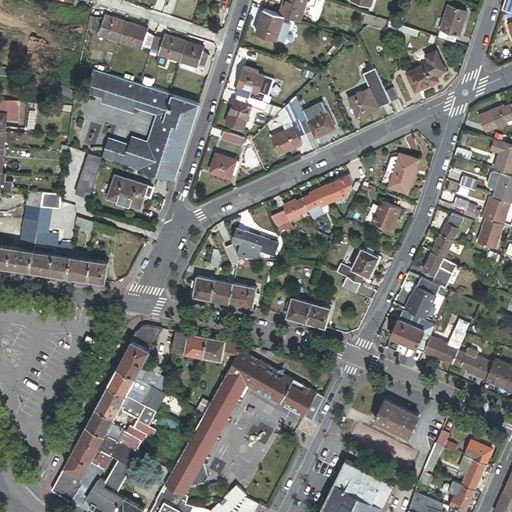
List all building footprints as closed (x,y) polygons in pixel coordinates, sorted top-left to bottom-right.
[(299,24),(307,0),(286,0),(281,18),(285,19),(299,24)] [(511,0),(505,0),(503,8),(511,11),(511,0)] [(441,30),(457,35),(459,35),(467,11),(448,6),(444,18),(440,29),(441,30)] [(285,19),(281,18),(264,13),(256,38),(277,44),(285,19)] [(377,17),(367,14),(364,23),(369,24),(377,17)] [(440,29),(444,18),(438,16),(435,28),(440,29)] [(95,19),(90,17),(87,29),(92,31),(95,19)] [(120,44),(127,24),(105,17),(103,21),(95,19),(92,31),(99,33),(98,36),(120,44)] [(403,26),(413,29),(415,23),(405,20),(403,26)] [(413,29),(403,26),(389,21),(386,29),(416,39),(419,31),(413,29)] [(151,50),(155,39),(146,36),(148,31),(127,24),(120,44),(141,51),(142,47),(151,50)] [(439,38),(455,43),(457,35),(441,30),(439,38)] [(180,63),(186,44),(165,37),(163,41),(155,39),(151,50),(159,53),(158,56),(180,63)] [(204,50),(186,44),(180,63),(198,69),(199,66),(206,69),(210,57),(202,55),(204,50)] [(430,63),(436,75),(446,70),(437,51),(427,55),(430,63)] [(376,68),(373,62),(365,66),(368,72),(376,68)] [(407,73),(416,91),(438,81),(436,75),(430,63),(407,73)] [(237,93),(240,94),(254,98),(264,102),(272,78),(258,73),(259,70),(246,65),(237,93)] [(385,89),(376,68),(368,72),(363,74),(370,89),(371,89),(380,108),(392,103),(385,89)] [(156,116),(153,126),(188,138),(199,106),(169,96),(91,70),(83,93),(100,99),(99,103),(131,114),(133,108),(156,116)] [(391,86),(385,89),(392,103),(398,100),(391,86)] [(349,99),(358,118),(380,108),(371,89),(370,89),(349,99)] [(254,98),(240,94),(238,102),(252,106),(251,108),(264,112),(263,114),(274,118),(278,113),(284,108),(264,102),(254,98)] [(297,98),(292,103),(306,134),(312,131),(308,122),(304,112),(297,98)] [(7,120),(8,101),(0,100),(0,131),(6,132),(7,120)] [(19,102),(8,101),(7,120),(18,120),(19,102)] [(238,102),(235,101),(227,125),(244,130),(251,108),(252,106),(238,102)] [(291,101),(284,108),(292,124),(294,128),(298,138),(306,134),(292,103),(291,101)] [(323,103),(304,112),(308,122),(318,117),(316,112),(323,109),(326,114),(328,113),(323,103)] [(511,119),(511,109),(511,106),(499,110),(498,108),(490,111),(497,128),(505,125),(504,122),(511,119)] [(284,108),(278,113),(285,127),(292,124),(284,108)] [(318,117),(308,122),(312,131),(316,138),(335,129),(328,113),(326,114),(323,109),(316,112),(318,117)] [(485,133),(497,128),(490,111),(478,116),(485,133)] [(107,141),(101,160),(158,179),(168,182),(173,184),(179,166),(175,164),(179,152),(183,153),(188,138),(153,126),(146,145),(130,140),(128,148),(107,141)] [(298,138),(294,128),(287,132),(273,138),(280,155),(302,145),(298,138)] [(242,146),(244,138),(224,132),(222,139),(242,146)] [(511,149),(493,143),(490,154),(498,157),(493,172),(511,177),(511,149)] [(455,151),(452,158),(467,163),(469,156),(455,151)] [(217,154),(211,172),(231,178),(231,175),(236,161),(217,154)] [(394,172),(389,187),(409,193),(420,160),(400,154),(400,155),(394,172)] [(88,199),(101,160),(88,155),(75,195),(88,199)] [(394,172),(400,155),(392,157),(387,170),(394,172)] [(240,162),(236,161),(231,175),(235,176),(240,162)] [(8,173),(3,173),(2,190),(15,191),(16,181),(8,181),(8,173)] [(489,191),(492,184),(495,185),(497,177),(490,175),(488,176),(484,187),(485,190),(489,191)] [(116,176),(108,199),(140,210),(145,196),(149,198),(152,188),(116,176)] [(499,203),(510,207),(511,200),(511,182),(497,177),(495,185),(492,184),(489,191),(492,192),(490,200),(499,203)] [(168,182),(158,179),(155,188),(165,191),(168,182)] [(477,185),(463,180),(460,189),(474,194),(477,185)] [(304,198),(309,210),(318,206),(319,208),(321,207),(336,200),(330,185),(321,189),(321,188),(312,192),(313,194),(304,198)] [(43,207),(45,193),(28,192),(26,205),(43,207)] [(61,195),(45,193),(43,207),(42,215),(37,245),(58,249),(57,255),(74,258),(75,252),(75,246),(63,243),(62,246),(60,246),(61,236),(48,234),(49,230),(46,229),(49,209),(59,210),(60,201),(61,195)] [(299,215),(309,210),(304,198),(293,203),(292,201),(284,205),(286,210),(291,221),(299,217),(299,215)] [(490,200),(487,199),(480,220),(483,221),(493,225),(496,217),(505,220),(508,213),(511,214),(511,207),(510,207),(507,209),(498,206),(499,203),(490,200)] [(402,209),(381,200),(372,222),(393,232),(399,219),(397,219),(402,209)] [(42,215),(43,207),(26,205),(25,213),(42,215)] [(319,208),(318,206),(309,210),(313,219),(324,214),(321,207),(319,208)] [(291,221),(286,210),(271,216),(278,231),(286,228),(287,230),(294,227),(291,221)] [(22,249),(36,252),(37,245),(42,215),(25,213),(20,243),(23,243),(22,249)] [(507,230),(511,218),(511,214),(508,213),(505,220),(496,217),(493,225),(502,228),(507,230)] [(99,224),(80,217),(78,225),(83,227),(82,232),(92,235),(94,230),(98,232),(99,224)] [(450,217),(445,227),(457,234),(463,221),(450,217)] [(493,225),(483,221),(474,245),(493,252),(502,228),(493,225)] [(116,238),(119,230),(99,224),(98,232),(116,238)] [(439,238),(451,244),(457,234),(445,227),(439,238)] [(242,243),(247,231),(239,228),(234,240),(242,243)] [(247,231),(242,243),(275,256),(280,244),(247,231)] [(442,262),(451,244),(439,238),(430,255),(442,262)] [(238,258),(233,244),(225,246),(231,262),(237,264),(238,258)] [(0,262),(33,268),(36,252),(22,249),(0,245),(0,262)] [(37,245),(36,252),(57,255),(58,249),(37,245)] [(347,278),(359,284),(364,275),(369,278),(380,258),(362,249),(351,270),(347,278)] [(57,255),(36,252),(33,268),(71,274),(74,258),(57,255)] [(497,259),(487,254),(485,261),(494,265),(497,259)] [(442,262),(430,255),(421,272),(434,279),(431,284),(436,287),(444,291),(456,269),(442,262)] [(74,258),(71,274),(91,276),(94,256),(74,258)] [(111,259),(94,256),(91,276),(109,280),(111,259)] [(347,278),(351,270),(341,264),(337,272),(346,277),(347,278)] [(198,277),(194,297),(212,300),(215,280),(198,277)] [(347,278),(346,277),(342,286),(355,293),(360,284),(359,284),(347,278)] [(230,304),(233,284),(226,283),(215,280),(212,300),(230,304)] [(257,288),(233,284),(230,304),(254,308),(257,288)] [(421,321),(434,327),(450,294),(444,291),(436,287),(421,321)] [(305,322),(311,303),(292,297),(286,317),(287,317),(305,322)] [(305,322),(325,328),(332,305),(322,302),(321,306),(311,303),(305,322)] [(406,304),(402,312),(407,315),(411,306),(406,304)] [(434,327),(421,321),(407,315),(402,312),(390,339),(422,353),(429,338),(434,327)] [(511,333),(511,318),(504,315),(498,328),(511,333)] [(136,334),(132,341),(150,350),(162,329),(147,327),(140,329),(136,334)] [(456,352),(464,335),(453,330),(446,346),(446,347),(456,352)] [(185,355),(189,334),(177,332),(174,352),(185,355)] [(207,338),(189,334),(185,355),(203,358),(207,338)] [(207,338),(203,358),(222,361),(226,341),(207,338)] [(431,357),(438,342),(429,338),(422,353),(422,354),(431,357)] [(150,350),(132,341),(118,367),(136,376),(154,386),(160,375),(147,368),(149,364),(144,362),(150,350)] [(243,345),(226,341),(222,361),(233,363),(243,345)] [(451,364),(456,352),(446,347),(446,346),(438,342),(431,357),(440,361),(441,359),(451,364)] [(467,347),(463,355),(473,360),(474,357),(477,351),(467,347)] [(166,484),(186,495),(191,485),(204,462),(248,385),(306,417),(319,392),(261,359),(259,364),(246,356),(248,352),(242,349),(166,484)] [(259,364),(261,359),(248,352),(246,356),(259,364)] [(463,355),(456,352),(451,364),(468,371),(468,373),(485,380),(491,365),(474,357),(473,360),(463,355)] [(491,365),(485,380),(509,391),(511,383),(511,368),(493,361),(491,365)] [(136,376),(118,367),(112,378),(112,380),(109,384),(127,394),(136,376)] [(169,379),(160,375),(154,386),(167,393),(169,380),(169,379)] [(154,386),(136,376),(127,394),(158,410),(167,393),(154,386)] [(177,381),(169,380),(167,393),(175,397),(177,381)] [(127,394),(109,384),(97,407),(115,416),(117,413),(127,394)] [(325,395),(319,392),(306,417),(312,421),(325,395)] [(158,410),(127,394),(117,413),(120,415),(123,409),(139,418),(134,427),(147,433),(153,436),(157,430),(149,426),(158,410)] [(204,398),(198,409),(205,413),(211,402),(204,398)] [(386,398),(376,419),(409,435),(419,414),(402,406),(386,398)] [(112,423),(115,416),(97,407),(90,420),(88,424),(106,433),(112,423)] [(124,429),(112,423),(106,433),(120,441),(138,450),(143,440),(127,431),(124,429)] [(106,433),(88,424),(67,462),(65,466),(83,475),(90,462),(106,433)] [(130,424),(127,431),(143,440),(147,433),(134,427),(130,424)] [(441,432),(437,442),(444,445),(446,440),(444,439),(446,434),(441,432)] [(120,441),(106,433),(90,462),(105,470),(112,456),(120,441)] [(446,440),(444,445),(454,450),(456,445),(446,440)] [(472,458),(485,463),(491,449),(470,440),(464,454),(472,458)] [(119,460),(131,467),(138,450),(120,441),(112,456),(119,460)] [(437,442),(435,442),(424,467),(432,471),(444,445),(437,442)] [(472,458),(464,454),(458,468),(463,470),(461,474),(465,476),(472,458)] [(465,476),(461,483),(474,489),(485,463),(472,458),(465,476)] [(119,460),(103,484),(114,491),(117,493),(131,467),(119,460)] [(383,511),(397,484),(345,460),(320,511),(383,511)] [(208,474),(204,462),(191,485),(203,482),(204,482),(208,474)] [(65,466),(52,491),(71,501),(81,483),(80,482),(83,475),(65,466)] [(511,467),(503,491),(511,494),(511,467)] [(430,475),(423,472),(418,481),(426,484),(430,475)] [(91,488),(87,496),(104,506),(114,491),(103,484),(97,480),(91,488)] [(451,507),(461,483),(458,482),(448,506),(451,507)] [(81,507),(87,496),(91,488),(81,483),(71,501),(81,507)] [(195,511),(196,511),(186,503),(188,496),(186,495),(166,484),(165,483),(149,511),(195,511)] [(463,511),(474,489),(461,483),(451,507),(463,511)] [(230,511),(245,496),(247,494),(239,486),(231,494),(232,494),(216,511),(215,511),(230,511)] [(114,491),(104,506),(114,511),(116,511),(125,497),(117,493),(114,491)] [(511,511),(511,494),(503,491),(493,511),(511,511)] [(432,499),(414,492),(408,509),(416,511),(419,511),(422,503),(430,505),(432,499)] [(141,506),(125,496),(125,497),(116,511),(143,511),(145,509),(144,508),(146,505),(143,503),(141,506)] [(253,511),(258,503),(245,496),(230,511),(253,511)]
